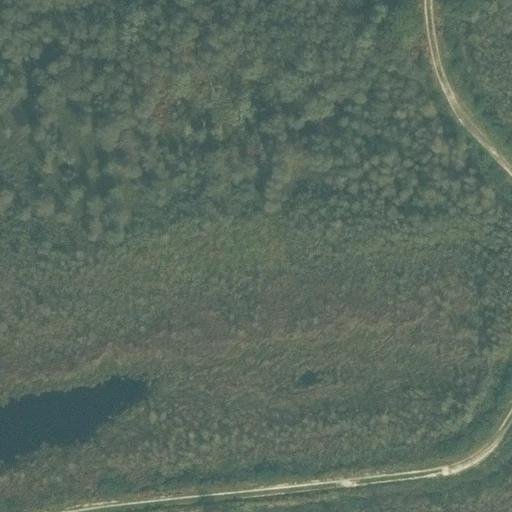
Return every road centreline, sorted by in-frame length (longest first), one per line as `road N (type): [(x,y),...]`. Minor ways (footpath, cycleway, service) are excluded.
road 1 (track): [(511,404),(475,450),(434,466),(371,480),(219,489),(103,511)]
road 2 (track): [(424,0),(426,67),(459,123),(511,176)]
